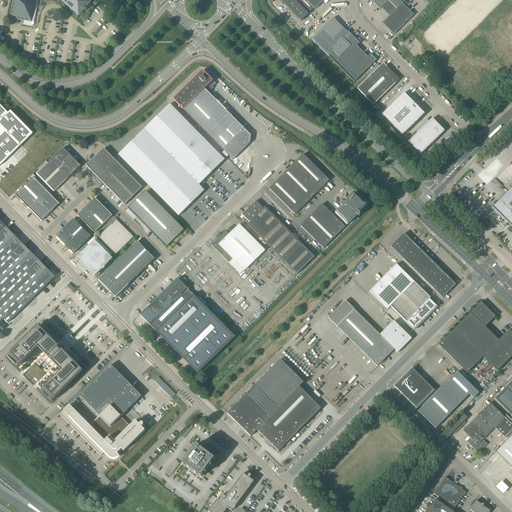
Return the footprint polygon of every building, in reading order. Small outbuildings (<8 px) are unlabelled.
[(24,18),(24,21),(23,24),(34,27),(36,18),(35,18),(36,9),(38,9),(39,1),(35,0),(59,0),(77,15),(82,10),(84,11),(85,11),(85,10),(83,8),(88,3),(84,0),(15,0),(13,15),(24,18)] [(285,5),(288,8),(301,22),(314,9),(315,10),(324,0),(280,0),(282,2),(282,3),(285,5)] [(382,23),(394,35),(414,15),(405,6),(408,4),(405,1),(406,0),(370,0),(379,9),(380,10),(381,8),(389,16),(382,23)] [(312,40),(329,57),(351,35),(348,32),(347,33),(333,19),(333,18),(312,40)] [(351,35),(329,57),(345,74),(354,82),(376,61),(370,55),(367,58),(356,46),(359,43),(351,35)] [(383,64),(358,88),(357,89),(373,105),(399,80),(383,64)] [(183,110),(186,113),(207,92),(208,92),(216,84),(203,71),(173,100),(183,110)] [(186,113),(216,143),(233,160),(250,144),(251,136),(219,104),(208,92),(207,92),(186,113)] [(404,93),(382,115),(402,136),(424,114),(404,93)] [(137,137),(118,155),(178,216),(204,191),(199,186),(199,185),(202,182),(207,177),(220,190),(226,184),(228,187),(231,184),(230,183),(236,178),(237,179),(240,176),(231,167),(220,178),(213,171),(224,160),(170,105),(137,137)] [(0,127),(4,131),(0,134),(0,165),(31,134),(31,135),(32,134),(9,111),(7,114),(0,106),(0,127)] [(408,142),(421,155),(444,131),(432,119),(408,142)] [(62,149),(36,175),(53,192),(79,167),(62,149)] [(86,166),(87,167),(125,205),(142,188),(104,149),(86,166)] [(303,155),(272,186),(269,189),(295,215),(329,181),(303,155)] [(58,204),(33,178),(15,195),(41,222),(58,204)] [(511,188),(493,208),(511,227),(511,188)] [(128,209),(133,214),(162,243),(166,248),(184,230),(146,191),(128,209)] [(335,213),(347,225),(357,216),(358,217),(359,217),(360,216),(360,215),(358,213),(366,205),(354,193),(344,203),(343,202),(342,202),(341,202),(341,204),(340,205),(342,207),(335,213)] [(77,216),(94,232),(95,233),(112,216),(95,198),(77,216)] [(248,208),(248,209),(249,209),(246,212),(245,212),(242,215),(244,217),(250,223),(248,225),(297,275),(314,257),(265,208),(263,210),(260,206),(259,205),(259,206),(256,202),(255,202),(252,205),(249,208),(249,209),(248,208)] [(322,205),(300,226),(323,249),(345,227),(322,205)] [(56,237),(73,254),(91,237),(73,219),(56,237)] [(116,220),(104,232),(98,238),(115,256),(133,237),(116,220)] [(0,322),(3,320),(7,324),(54,277),(0,222),(0,322)] [(226,231),(221,236),(211,245),(229,263),(233,259),(244,271),(265,251),(239,225),(229,235),(226,231)] [(433,264),(429,260),(430,260),(429,259),(429,260),(428,258),(425,256),(425,255),(421,252),(421,251),(417,247),(416,247),(415,246),(413,244),(412,243),(412,242),(412,243),(411,242),(411,241),(409,240),(409,239),(408,239),(408,238),(407,238),(403,235),(400,238),(399,239),(399,238),(399,239),(395,243),(391,247),(395,251),(395,252),(399,255),(399,256),(400,256),(404,260),(408,264),(412,268),(412,269),(413,268),(416,272),(416,273),(417,273),(421,276),(421,277),(425,281),(428,284),(429,285),(433,289),(433,290),(434,289),(438,293),(437,293),(438,294),(442,297),(442,298),(442,297),(446,294),(450,289),(450,290),(451,289),(450,289),(454,285),(455,285),(454,285),(451,281),(450,280),(450,281),(446,277),(447,276),(446,276),(442,273),(442,272),(438,268),(437,268),(433,264),(434,264),(433,263),(433,264)] [(91,274),(92,274),(95,276),(102,269),(103,270),(105,268),(104,267),(113,258),(95,240),(77,257),(80,260),(79,261),(91,274)] [(137,242),(98,280),(115,298),(155,259),(137,242)] [(432,296),(428,292),(398,263),(396,265),(369,292),(387,309),(390,306),(406,322),(414,330),(437,307),(429,299),(432,296)] [(177,279),(156,300),(140,315),(156,332),(198,374),(235,337),(177,279)] [(354,310),(345,301),(328,318),(337,327),(374,364),(372,366),(371,367),(374,370),(394,349),(398,353),(399,352),(400,352),(404,347),(412,339),(394,321),(380,335),(354,310)] [(439,345),(449,355),(491,313),(481,303),(439,345)] [(491,313),(449,355),(467,373),(483,357),(497,371),(511,356),(511,333),(509,330),(498,341),(485,327),(495,317),(491,313)] [(59,347),(56,344),(38,326),(7,357),(8,357),(20,365),(21,364),(38,348),(61,371),(44,388),(44,389),(51,401),(51,402),(83,371),(62,350),(61,351),(58,348),(59,347)] [(278,452),(321,409),(299,387),(303,383),(280,360),(227,413),(250,437),(257,430),(278,452)] [(27,371),(38,381),(45,374),(41,370),(38,367),(35,363),(27,371)] [(105,453),(110,458),(111,458),(111,459),(112,459),(113,459),(114,459),(115,459),(116,459),(117,458),(118,458),(119,456),(116,453),(121,449),(124,451),(145,431),(141,427),(143,426),(143,425),(143,424),(143,423),(142,423),(141,423),(139,425),(135,421),(130,426),(121,417),(141,397),(141,396),(130,384),(111,365),(110,365),(79,396),(99,417),(90,426),(69,405),(60,415),(90,446),(101,456),(105,453)] [(420,377),(412,369),(394,386),(403,395),(405,392),(406,393),(406,394),(407,394),(407,395),(407,394),(408,394),(408,395),(405,397),(416,408),(433,390),(423,380),(422,380),(419,377),(420,377)] [(418,412),(435,429),(446,418),(469,394),(474,399),(479,393),(457,372),(436,393),(418,412)] [(511,416),(511,381),(511,382),(511,383),(508,386),(507,386),(507,387),(503,391),(503,390),(503,391),(499,395),(495,399),(494,399),(495,400),(495,399),(499,403),(499,404),(503,407),(503,408),(504,408),(507,412),(508,412),(511,416)] [(14,390),(16,392),(23,384),(21,383),(14,390)] [(17,393),(19,395),(26,388),(25,386),(17,393)] [(511,434),(511,421),(506,416),(505,418),(490,403),(463,431),(470,438),(466,442),(478,454),(487,445),(483,440),(495,428),(505,438),(505,437),(507,439),(511,434)] [(370,410),(364,417),(371,424),(377,417),(370,410)] [(462,414),(441,435),(445,440),(452,433),(454,435),(465,424),(463,422),(467,418),(462,414)] [(191,426),(182,437),(184,438),(193,427),(191,426)] [(511,436),(496,453),(511,468),(511,436)] [(195,446),(195,447),(192,450),(191,452),(191,451),(187,457),(186,459),(182,463),(183,463),(182,464),(183,464),(187,468),(187,467),(188,468),(188,469),(194,473),(196,474),(200,477),(201,477),(204,473),(205,471),(210,466),(210,465),(211,464),(214,460),(214,459),(202,450),(201,449),(197,446),(196,446),(196,445),(196,446),(195,446)] [(239,480),(238,480),(239,480),(235,486),(234,486),(230,492),(230,491),(230,492),(229,493),(226,497),(223,495),(222,495),(220,497),(221,498),(219,501),(217,499),(208,511),(224,511),(227,508),(231,511),(254,482),(249,478),(250,477),(251,477),(251,476),(251,475),(250,475),(249,475),(248,475),(248,476),(248,477),(243,474),(243,475),(239,480)] [(433,494),(454,509),(466,493),(462,489),(460,487),(459,488),(445,477),(433,494)] [(452,511),(436,499),(426,511),(452,511)] [(489,511),(490,511),(485,507),(483,506),(484,506),(484,505),(483,504),(482,504),(481,504),(481,505),(476,501),(472,506),(471,507),(471,508),(471,509),(471,510),(471,511),(472,511),(489,511)]
